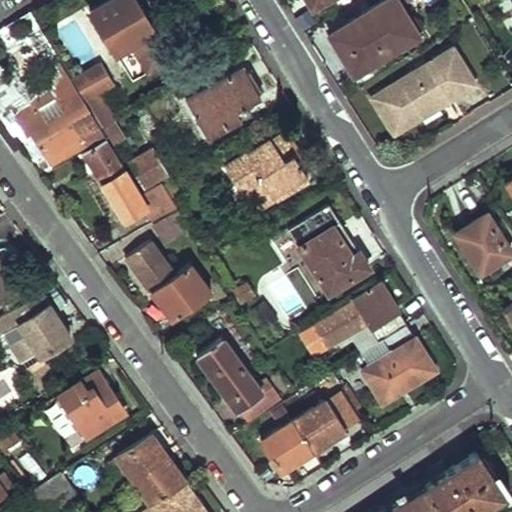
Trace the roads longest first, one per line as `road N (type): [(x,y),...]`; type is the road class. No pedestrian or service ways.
road 1 (residential): [(256,511),(0,159)]
road 2 (residential): [(296,511),(502,382)]
road 3 (residential): [(260,0),(300,59),(325,118),(351,139),(388,192)]
road 4 (residential): [(388,192),(404,241),(502,382)]
road 5 (residential): [(511,115),(388,192)]
